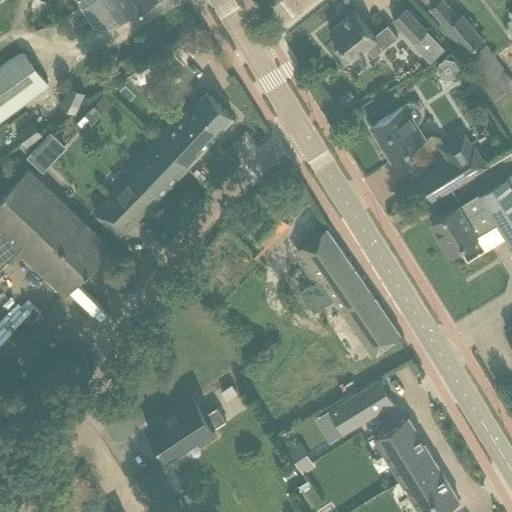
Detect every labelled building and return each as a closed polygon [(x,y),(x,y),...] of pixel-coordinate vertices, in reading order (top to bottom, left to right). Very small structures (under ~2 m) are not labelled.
[(89,0),(81,6),(81,7),(83,6),(94,24),(106,27),(111,24),(112,26),(127,17),(154,0),(89,0)] [(439,0),(430,7),(469,53),(484,41),(462,13),(457,16),(443,0),(439,0)] [(394,17),(416,42),(428,29),(407,6),(394,17)] [(334,49),(345,63),(365,47),(373,56),(397,36),(387,24),(374,35),(354,10),(329,30),(340,44),(334,49)] [(470,56),(488,82),(499,74),(505,71),(487,45),(470,56)] [(0,65),(0,113),(43,83),(20,51),(0,65)] [(70,88),(61,106),(75,113),(84,94),(70,88)] [(136,219),(233,117),(206,91),(188,110),(185,108),(133,163),(126,171),(128,173),(93,210),(106,222),(121,205),(136,219)] [(105,93),(97,102),(106,110),(114,102),(105,93)] [(370,125),(391,159),(425,139),(416,125),(420,122),(422,116),(422,111),(418,105),(414,102),(408,102),(407,102),(370,125)] [(27,125),(17,132),(26,145),(36,138),(27,125)] [(50,132),(27,156),(42,169),(64,145),(50,132)] [(430,200),(486,165),(474,146),(472,147),(464,133),(441,147),(449,161),(447,162),(450,166),(442,172),(439,168),(418,180),(430,200)] [(0,267),(14,252),(18,257),(22,253),(51,280),(65,294),(96,261),(110,246),(96,233),(29,169),(0,199),(0,267)] [(448,212),(431,223),(450,253),(477,237),(497,224),(511,247),(511,246),(511,172),(506,176),(505,177),(501,172),(476,188),(479,193),(448,212)] [(250,229),(267,245),(288,223),(271,206),(250,229)] [(316,275),(312,278),(314,281),(300,291),(315,312),(332,300),(370,355),(400,334),(327,228),(298,248),(316,275)] [(379,378),(328,410),(343,432),(393,401),(379,378)] [(192,397),(147,427),(158,444),(169,462),(214,432),(212,428),(225,419),(217,406),(203,415),(203,414),(192,397)] [(374,437),(400,479),(431,460),(433,459),(430,454),(407,416),(374,437)] [(301,444),(290,450),(298,463),(309,456),(301,444)] [(440,511),(459,501),(436,463),(433,459),(431,460),(400,479),(420,511),(440,511)] [(292,464),(282,469),(286,477),(296,471),(292,464)] [(152,465),(138,474),(158,505),(159,504),(164,511),(175,511),(180,509),(172,496),(152,465)]
